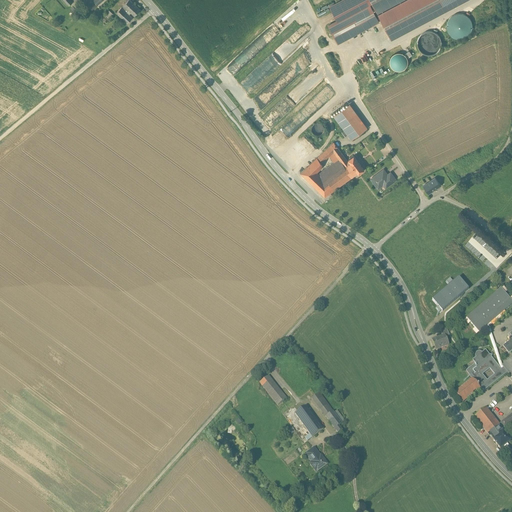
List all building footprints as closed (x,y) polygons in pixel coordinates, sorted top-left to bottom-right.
[(125,0),(124,2),(125,3),(123,5),(124,5),(122,7),(121,7),(116,13),(122,18),(135,4),(130,0),(125,0)] [(370,0),(378,13),(402,0),(370,0)] [(405,0),(378,14),(391,39),(464,0),(405,0)] [(135,4),(122,18),(127,23),(140,9),(135,4)] [(316,9),(319,15),(329,10),(327,4),(316,9)] [(369,4),(338,20),(328,25),(338,43),(356,34),(378,22),(369,4)] [(109,10),(103,17),(107,21),(113,15),(109,10)] [(471,31),(472,26),(471,21),(468,17),(464,14),(459,13),(454,14),(450,17),(447,21),(446,26),(447,31),(450,36),(455,38),(460,39),(464,38),(469,35),(471,31)] [(427,54),(430,54),(434,54),(436,52),(439,49),(440,47),(441,43),(441,40),(439,37),(437,34),(435,32),(431,31),(428,31),(425,32),(422,33),(420,36),(418,39),(417,42),(418,45),(419,49),(421,51),(424,53),(427,54)] [(395,69),(398,69),(401,69),(403,67),(405,65),(406,62),(406,59),(405,56),(403,54),(401,52),(398,52),(395,52),(392,54),(390,56),(389,59),(389,62),(390,65),(392,67),(395,69)] [(363,131),(345,107),(333,116),(351,140),(363,131)] [(323,132),(324,129),(323,127),(322,125),(320,124),(318,123),(315,124),(313,125),(312,127),(311,130),(312,132),(313,134),(315,135),(318,136),(320,135),(322,134),(323,132)] [(334,142),(317,158),(322,163),(334,152),(339,159),(343,165),(348,161),(334,142)] [(364,170),(353,155),(348,160),(349,161),(348,161),(357,173),(358,174),(364,170)] [(317,158),(309,165),(317,172),(322,168),(322,163),(317,158)] [(339,159),(318,174),(324,179),(343,165),(339,159)] [(317,172),(309,165),(300,173),(325,197),(330,193),(335,190),(357,173),(348,161),(343,165),(324,179),(318,174),(317,172)] [(383,169),(369,179),(376,190),(382,186),(384,189),(396,180),(390,172),(386,175),(383,169)] [(435,177),(423,186),(428,194),(440,186),(435,177)] [(441,311),(470,289),(459,275),(430,297),(441,311)] [(511,300),(501,288),(466,318),(479,333),(486,327),(488,325),(511,304),(511,300)] [(500,367),(502,366),(502,365),(496,346),(488,325),(486,327),(493,347),(500,367)] [(446,326),(440,328),(443,336),(445,335),(446,337),(449,335),(446,326)] [(511,351),(511,333),(508,336),(510,339),(509,340),(509,341),(503,346),(509,354),(511,351)] [(443,336),(432,340),(436,349),(449,344),(446,337),(445,335),(443,336)] [(491,357),(492,356),(491,355),(490,355),(485,350),(481,353),(481,352),(479,352),(478,352),(477,353),(476,354),(476,355),(476,356),(477,357),(473,360),(475,364),(466,371),(472,378),(480,389),(483,386),(486,390),(507,372),(503,367),(501,369),(500,368),(491,357)] [(511,357),(502,365),(502,366),(503,367),(507,372),(511,378),(511,357)] [(310,388),(291,364),(280,373),(299,397),(310,388)] [(273,382),(268,376),(260,383),(264,389),(273,382)] [(472,378),(454,392),(463,403),(480,389),(472,378)] [(283,395),(273,382),(264,389),(266,391),(269,394),(275,402),(283,395)] [(316,395),(312,398),(315,402),(322,397),(319,393),(316,395)] [(283,395),(275,402),(278,405),(286,399),(283,395)] [(322,397),(315,402),(320,409),(328,405),(322,397)] [(320,409),(320,410),(326,417),(333,412),(328,405),(320,409)] [(323,430),(306,406),(295,414),(312,438),(323,430)] [(500,425),(486,408),(474,417),(488,434),(500,425)] [(334,413),(342,424),(344,423),(343,420),(337,411),(334,413)] [(334,413),(333,412),(326,417),(338,433),(342,430),(339,426),(342,424),(334,413)] [(511,414),(502,421),(506,426),(511,421),(511,414)] [(488,434),(488,435),(492,440),(503,432),(504,431),(500,425),(488,434)] [(503,432),(492,440),(500,450),(511,441),(504,433),(503,432)] [(322,459),(314,449),(307,454),(313,462),(310,464),(316,472),(327,465),(322,458),(322,459)]
